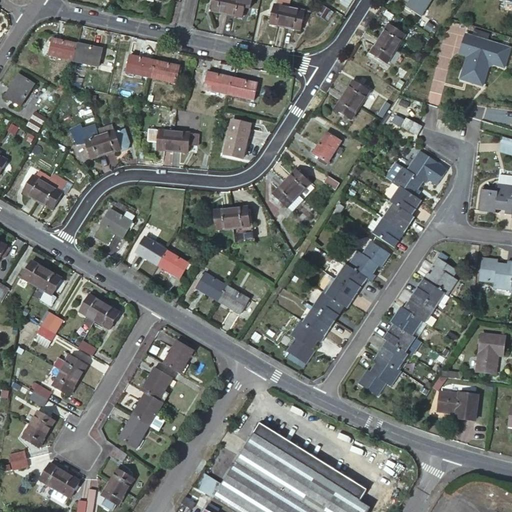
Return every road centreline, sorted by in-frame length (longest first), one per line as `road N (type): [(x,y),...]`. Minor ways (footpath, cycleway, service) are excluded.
road 1 (unclassified): [(56,246),(100,184),(124,172),(234,179),(257,167),(325,69)]
road 2 (unknown): [(211,419),(237,436),(259,404),(278,404),(378,461),(385,485),(377,506)]
road 3 (unclassified): [(321,399),(438,229),(454,231)]
road 4 (unclassified): [(152,511),(248,360)]
road 5 (residential): [(154,306),(70,448)]
road 6 (unclassified): [(325,69),(180,36)]
road 7 (unclassified): [(180,36),(37,4)]
road 8 (tertiary): [(321,399),(447,451)]
road 9 (residential): [(454,231),(465,150),(423,134)]
